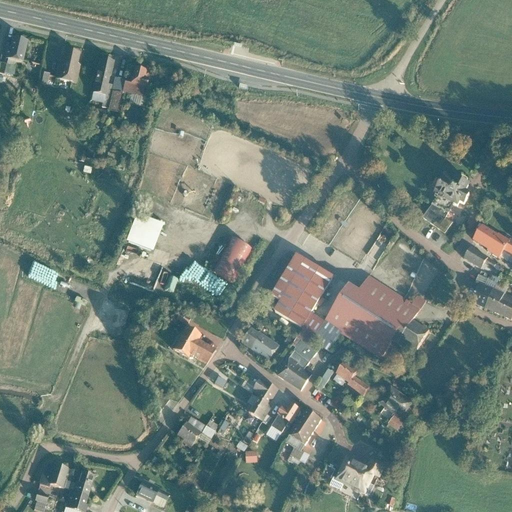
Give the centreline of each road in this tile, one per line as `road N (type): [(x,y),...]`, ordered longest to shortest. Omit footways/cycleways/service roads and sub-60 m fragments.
road 1 (secondary): [(0,10),(380,99)]
road 2 (residential): [(511,329),(462,306),(461,274),(392,218),(343,163)]
road 3 (residential): [(343,163),(223,353)]
road 4 (track): [(124,267),(111,278),(55,400),(43,415),(17,414)]
road 5 (residential): [(364,459),(326,416),(223,353)]
road 6 (residential): [(137,462),(52,451),(5,511)]
road 7 (residential): [(223,353),(137,462)]
road 8 (secondary): [(380,99),(511,118)]
